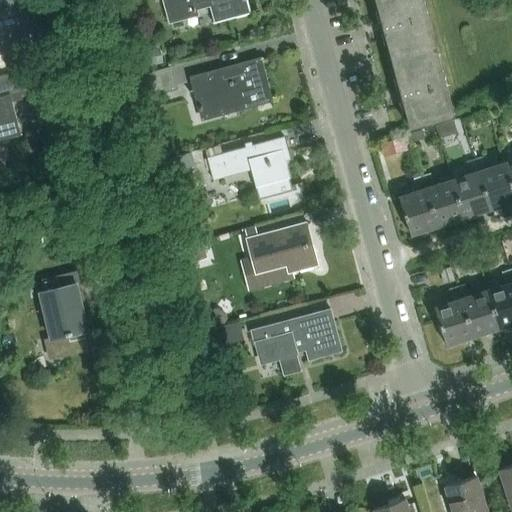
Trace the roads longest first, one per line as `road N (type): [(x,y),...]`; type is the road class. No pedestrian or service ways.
road 1 (tertiary): [(0,477),(70,484),(191,476),(424,413)]
road 2 (residential): [(424,413),(310,0)]
